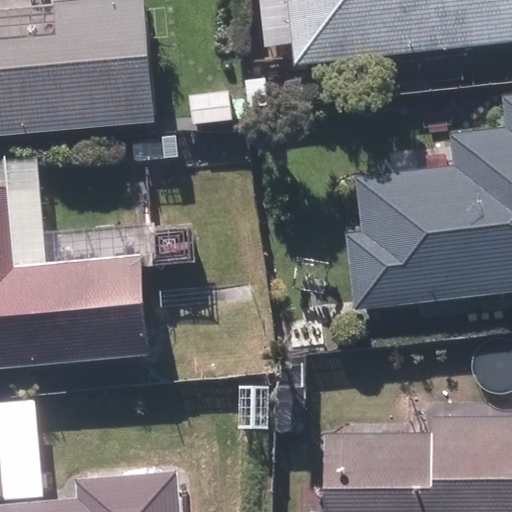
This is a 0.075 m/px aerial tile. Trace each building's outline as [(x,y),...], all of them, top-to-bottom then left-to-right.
[(511,0),(300,0),(308,70),(511,47),(511,0)] [(0,141),(167,126),(157,1),(0,14),(0,141)] [(203,21),(205,57),(236,55),(234,19),(203,21)] [(358,238),(366,313),(511,297),(511,131),(463,137),(467,171),(367,183),(374,235),(358,238)] [(0,391),(7,391),(6,370),(161,360),(155,265),(25,273),(20,195),(0,195),(0,391)] [(160,233),(163,273),(208,269),(205,229),(160,233)] [(295,324),(297,358),(330,356),(328,323),(295,324)] [(201,331),(204,362),(271,358),(267,326),(201,331)] [(247,430),(279,430),(279,392),(247,391),(247,430)] [(0,408),(0,504),(17,503),(8,408),(0,408)] [(511,511),(511,421),(445,421),(445,439),(339,439),(338,511),(511,511)] [(0,509),(0,511),(194,511),(191,476),(88,485),(90,502),(0,509)]
